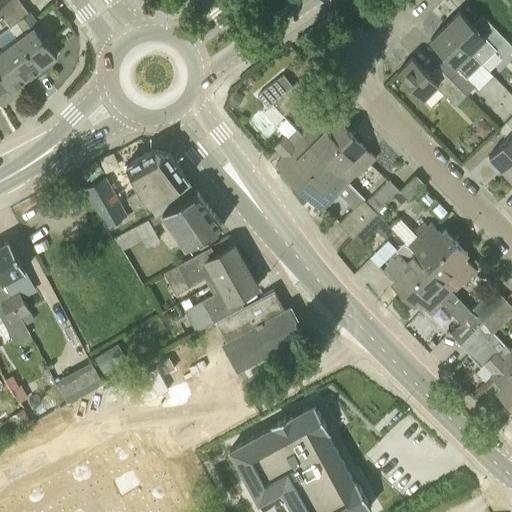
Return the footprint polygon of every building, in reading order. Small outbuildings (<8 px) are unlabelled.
[(10,10),(21,2),(19,0),(0,0),(0,16),(2,15),(10,9),(10,10)] [(10,25),(41,68),(57,56),(35,27),(39,24),(29,11),(28,12),(21,2),(10,10),(10,9),(2,15),(10,25)] [(444,25),(481,63),(486,59),(496,49),(504,58),(511,49),(511,45),(482,15),(472,23),(460,10),(444,25)] [(0,43),(2,47),(25,79),(41,68),(10,25),(0,31),(0,43)] [(466,77),(481,63),(444,25),(430,40),(446,56),(437,65),(465,94),(474,85),(466,77)] [(0,102),(2,105),(14,95),(10,90),(25,79),(2,47),(0,49),(0,102)] [(437,65),(429,73),(413,56),(397,72),(423,98),(436,86),(455,105),(465,94),(437,65)] [(267,106),(271,102),(293,84),(284,74),(259,97),(267,106)] [(284,115),(290,109),(307,93),(297,81),(293,84),(271,102),(284,115)] [(338,104),(343,99),(334,90),(329,94),(338,104)] [(229,102),(237,107),(244,95),(235,91),(229,102)] [(324,158),(351,132),(339,120),(336,123),(325,112),(321,116),(318,113),(307,123),(309,125),(300,133),(301,134),(303,135),(324,158)] [(511,132),(489,155),(503,170),(511,161),(511,114),(505,122),(511,128),(511,132)] [(493,129),(482,117),(478,122),(478,133),(483,138),(493,129)] [(277,161),(298,183),(324,158),(303,135),(301,134),(300,133),(294,127),(275,146),(283,155),(277,161)] [(355,174),(357,175),(375,157),(351,132),(324,158),(347,182),(355,174)] [(155,213),(197,190),(166,150),(155,147),(126,163),(137,184),(140,189),(126,196),(134,210),(149,202),(155,213)] [(376,211),(365,201),(362,198),(346,183),(347,182),(324,158),(298,183),(322,208),(338,192),(354,206),(338,222),(352,236),(376,211)] [(511,161),(503,170),(511,178),(511,161)] [(83,187),(95,208),(105,226),(127,214),(105,175),(83,187)] [(388,199),(400,190),(389,179),(365,201),(376,211),(388,199)] [(187,250),(205,239),(224,224),(198,190),(197,190),(155,213),(156,213),(161,210),(187,250)] [(388,199),(395,206),(405,197),(400,190),(388,199)] [(358,230),(365,237),(366,238),(376,228),(385,238),(394,229),(390,225),(376,211),(358,230)] [(160,239),(148,218),(115,236),(122,249),(142,238),(146,246),(160,239)] [(405,241),(430,266),(456,240),(445,229),(441,232),(431,222),(431,223),(429,221),(426,224),(424,223),(405,241)] [(0,278),(2,283),(26,270),(9,239),(0,244),(0,278)] [(454,291),(460,286),(477,269),(464,256),(468,252),(456,240),(430,266),(443,280),(454,291)] [(403,292),(430,266),(405,241),(386,260),(389,263),(385,267),(395,277),(391,280),(403,292)] [(210,284),(247,264),(235,243),(215,255),(210,246),(164,271),(168,280),(183,272),(190,285),(205,277),(210,284)] [(215,320),(243,305),(238,296),(258,285),(247,264),(210,284),(214,293),(201,299),(213,321),(215,320)] [(452,293),(454,291),(443,280),(430,266),(403,292),(414,304),(418,300),(428,310),(431,307),(435,310),(452,293)] [(13,301),(2,283),(0,278),(0,315),(14,341),(29,332),(20,316),(13,301)] [(473,312),(482,321),(505,298),(494,287),(471,309),(473,312)] [(226,340),(222,342),(237,369),(304,332),(290,306),(285,309),(274,288),(243,305),(215,320),(226,340)] [(13,301),(20,316),(32,310),(22,296),(13,301)] [(493,332),(499,326),(511,313),(511,305),(505,298),(482,321),(493,332)] [(450,333),(459,342),(482,321),(473,312),(450,333)] [(482,321),(459,342),(470,354),(487,337),(493,332),(482,321)] [(508,400),(511,396),(511,351),(509,348),(508,349),(503,344),(485,361),(495,371),(490,375),(500,385),(497,389),(508,400)] [(103,371),(118,363),(109,348),(95,356),(103,371)] [(61,379),(70,398),(106,382),(97,363),(61,379)] [(315,401),(293,413),(292,412),(272,423),(273,424),(230,447),(259,500),(282,488),(294,511),(357,511),(371,505),(356,477),(355,478),(328,430),(330,429),(315,401)] [(23,407),(7,417),(15,430),(30,420),(23,407)] [(142,460),(130,438),(0,507),(0,508),(2,511),(108,511),(121,505),(124,511),(184,511),(163,471),(157,474),(151,461),(137,468),(135,464),(142,460)] [(282,511),(277,503),(260,511),(282,511)]
